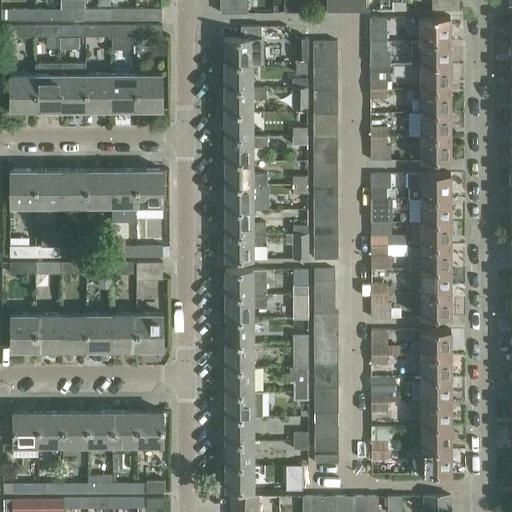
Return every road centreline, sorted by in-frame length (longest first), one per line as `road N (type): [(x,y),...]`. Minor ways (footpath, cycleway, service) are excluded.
road 1 (residential): [(478,0),(481,511)]
road 2 (residential): [(186,373),(184,134)]
road 3 (residential): [(186,373),(0,378)]
road 4 (residential): [(184,134),(0,136)]
road 5 (residential): [(186,511),(186,373)]
road 6 (residential): [(184,134),(185,0)]
